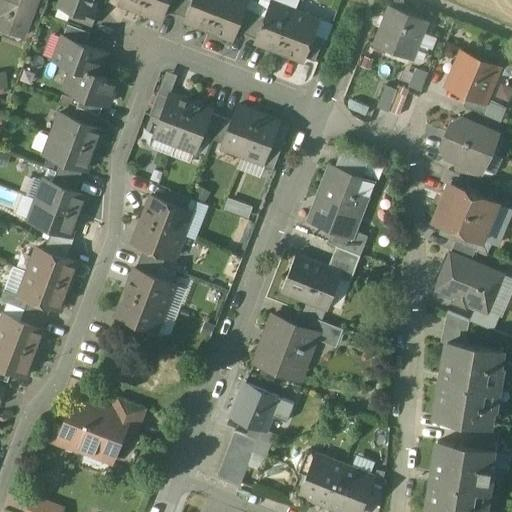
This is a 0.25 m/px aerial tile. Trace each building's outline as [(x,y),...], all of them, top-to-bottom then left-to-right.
[(0,0),(0,12),(2,14),(0,19),(0,26),(21,35),(35,0),(0,0)] [(95,0),(60,0),(58,7),(71,12),(75,2),(92,8),(95,0)] [(120,0),(119,3),(140,11),(144,0),(120,0)] [(144,0),(140,11),(160,19),(164,8),(167,0),(144,0)] [(180,0),(167,0),(164,8),(176,12),(180,0)] [(180,0),(176,12),(187,17),(193,0),(180,0)] [(219,0),(193,0),(187,17),(185,20),(208,29),(219,0)] [(246,0),(219,0),(208,29),(232,39),(235,29),(244,7),(246,0)] [(257,38),(256,42),(279,51),(295,10),(272,1),(266,16),(257,38)] [(92,8),(75,2),(71,12),(69,17),(91,25),(97,10),(92,8)] [(426,20),(390,6),(375,43),(409,56),(411,53),(418,34),(421,35),(426,20)] [(255,11),(244,7),(235,29),(246,34),(255,11)] [(295,10),(279,51),(303,60),(304,57),(313,35),(319,19),(295,10)] [(266,16),(255,11),(246,34),(257,38),(266,16)] [(90,32),(68,23),(64,35),(85,44),(90,32)] [(434,40),(421,35),(418,34),(411,53),(423,58),(428,47),(431,48),(434,40)] [(85,44),(64,35),(55,59),(74,66),(98,75),(107,52),(85,44)] [(313,35),(304,57),(314,61),(323,39),(313,35)] [(499,65),(460,49),(446,84),(468,93),(485,100),(499,65)] [(365,53),(360,66),(375,72),(378,62),(373,60),(374,57),(365,53)] [(98,75),(74,66),(65,88),(82,94),(104,103),(107,104),(116,82),(98,75)] [(408,86),(421,91),(428,72),(415,67),(408,86)] [(496,93),(511,98),(511,93),(511,84),(500,81),(496,93)] [(396,90),(386,85),(377,106),(388,110),(396,90)] [(408,90),(398,85),(396,90),(388,110),(388,111),(398,115),(408,90)] [(169,96),(158,92),(150,115),(161,119),(169,96)] [(191,100),(171,93),(169,96),(161,119),(154,136),(175,143),(191,100)] [(485,100),(468,93),(463,106),(480,113),(484,114),(490,102),(485,100)] [(104,103),(82,94),(77,106),(99,115),(104,103)] [(212,108),(191,100),(175,143),(195,151),(202,135),(210,112),(212,108)] [(259,112),(238,104),(232,121),(224,143),(222,147),(242,154),(259,112)] [(99,115),(77,106),(73,118),(95,126),(99,115)] [(221,116),(210,112),(202,135),(212,139),(221,116)] [(280,120),(259,112),(242,154),(262,162),(263,162),(271,142),(280,120)] [(73,118),(60,113),(52,133),(95,149),(103,129),(95,126),(73,118)] [(484,114),(480,113),(476,123),(497,132),(502,121),(484,114)] [(221,116),(212,139),(224,143),(232,121),(221,116)] [(476,123),(461,117),(452,120),(446,132),(490,151),(497,132),(476,123)] [(490,151),(446,132),(441,145),(445,153),(460,160),(481,169),(490,151)] [(95,149),(52,133),(44,154),(60,160),(83,169),(87,170),(95,149)] [(282,146),(271,142),(263,162),(262,162),(261,164),(274,169),(282,146)] [(83,169),(60,160),(56,171),(79,180),(83,169)] [(481,169),(460,160),(456,171),(471,178),(476,180),(481,169)] [(330,166),(318,195),(320,197),(312,219),(309,218),(309,220),(333,229),(351,236),(352,234),(366,197),(355,193),(361,178),(330,166)] [(456,171),(449,168),(443,181),(448,183),(449,181),(467,188),(471,178),(456,171)] [(79,180),(56,171),(53,183),(75,191),(79,180)] [(53,183),(44,179),(36,199),(79,215),(87,195),(75,191),(53,183)] [(467,188),(449,181),(448,183),(434,218),(447,224),(482,239),(482,237),(497,201),(467,188)] [(192,198),(170,189),(165,201),(188,210),(192,198)] [(165,201),(151,195),(142,219),(183,235),(192,211),(188,210),(165,201)] [(79,215),(36,199),(28,220),(53,229),(71,236),(72,235),(79,215)] [(183,235),(142,219),(133,242),(166,255),(174,258),(183,235)] [(482,239),(447,224),(442,235),(456,241),(476,249),(486,253),(491,242),(482,237),(482,239)] [(71,236),(53,229),(49,240),(71,248),(75,236),(72,235),(71,236)] [(351,236),(333,229),(328,241),(361,254),(366,240),(352,234),(351,236)] [(71,248),(49,240),(44,252),(66,260),(71,248)] [(476,249),(456,241),(452,252),(471,260),(476,249)] [(359,256),(336,246),(328,267),(341,272),(339,279),(349,283),(359,256)] [(166,255),(144,247),(140,257),(162,266),(166,255)] [(44,252),(37,249),(28,272),(69,287),(77,264),(66,260),(44,252)] [(471,260),(452,252),(436,288),(476,305),(488,310),(503,274),(471,260)] [(328,267),(295,254),(281,291),(327,309),(339,279),(341,272),(328,267)] [(162,266),(140,257),(135,269),(158,277),(162,266)] [(28,272),(13,267),(4,290),(20,296),(28,272)] [(135,269),(134,268),(125,292),(167,307),(176,284),(158,277),(135,269)] [(69,287),(28,272),(20,296),(51,307),(60,311),(69,287)] [(20,296),(4,290),(1,301),(25,310),(28,299),(20,296)] [(167,307),(125,292),(116,315),(120,317),(143,326),(158,331),(167,307)] [(51,307),(28,299),(25,310),(47,318),(51,307)] [(488,310),(476,305),(469,320),(494,331),(500,315),(488,310)] [(47,318),(25,310),(21,321),(43,329),(47,318)] [(342,328),(298,311),(293,323),(318,333),(317,335),(336,342),(342,328)] [(469,320),(447,311),(442,341),(448,342),(448,341),(465,344),(469,320)] [(293,323),(271,314),(252,361),(294,377),(305,349),(311,351),(315,339),(335,347),(336,342),(317,335),(318,333),(293,323)] [(21,321),(4,315),(0,324),(0,340),(36,354),(45,331),(43,329),(21,321)] [(143,326),(120,317),(116,328),(139,336),(143,326)] [(36,354),(0,340),(0,366),(12,371),(27,377),(36,354)] [(465,344),(448,341),(448,342),(436,416),(472,423),(491,426),(491,424),(493,410),(495,410),(498,408),(500,399),(498,396),(496,396),(498,380),(500,380),(503,378),(505,369),(502,366),(501,366),(503,350),(465,344)] [(12,371),(0,366),(0,379),(8,383),(12,371)] [(278,397),(245,384),(232,416),(252,424),(265,429),(278,397)] [(114,408),(109,422),(122,427),(135,433),(145,407),(118,397),(114,408)] [(101,410),(75,400),(64,428),(63,430),(82,438),(79,444),(81,445),(111,456),(122,427),(109,422),(114,408),(103,404),(101,410)] [(491,426),(472,423),(470,446),(494,450),(498,425),(491,424),(491,426)] [(265,429),(252,424),(247,436),(258,440),(269,445),(274,433),(265,429)] [(82,438),(63,430),(64,428),(57,426),(51,441),(78,451),(81,445),(79,444),(82,438)] [(247,436),(234,432),(230,443),(253,452),(258,440),(247,436)] [(269,445),(258,440),(253,452),(253,453),(264,458),(269,445)] [(470,446),(439,441),(427,511),(483,511),(484,509),(486,509),(489,508),(490,499),(488,497),(486,496),(489,480),(490,480),(494,478),(495,470),(493,467),(491,466),(494,450),(470,446)] [(253,452),(230,443),(226,454),(249,463),(253,453),(253,452)] [(317,456),(305,452),(298,472),(309,477),(317,456)] [(249,463),(226,454),(222,465),(245,473),(249,463)] [(343,467),(317,456),(309,477),(302,494),(329,504),(343,467)] [(245,473),(222,465),(218,475),(241,484),(245,473)] [(356,511),(371,477),(343,467),(329,504),(348,511),(356,511)] [(62,511),(64,508),(32,497),(28,508),(39,511),(62,511)]
